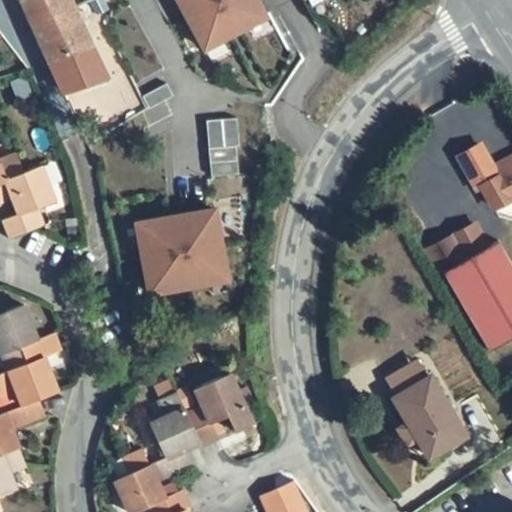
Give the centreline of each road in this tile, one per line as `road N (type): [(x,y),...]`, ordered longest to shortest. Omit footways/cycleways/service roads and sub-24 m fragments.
road 1 (residential): [(489,11),(390,80),(333,150),(309,207),(295,349),(312,442)]
road 2 (residential): [(77,511),(72,460),(88,385),(59,292),(6,256)]
road 3 (residential): [(0,19),(34,69),(79,174),(96,273)]
